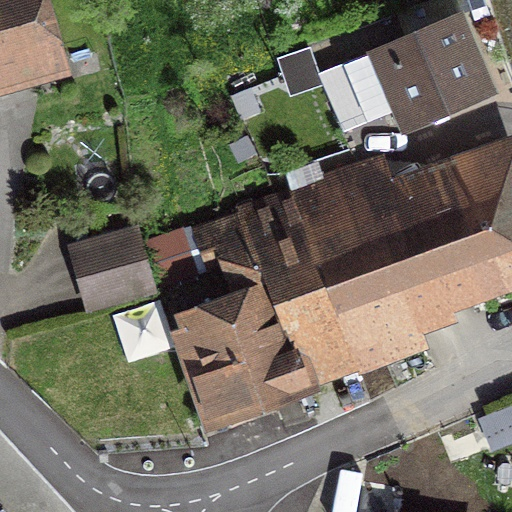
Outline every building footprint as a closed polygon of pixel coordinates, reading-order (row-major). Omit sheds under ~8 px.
[(0,0),(0,78),(57,62),(39,0),(0,0)] [(435,114),(430,104),(487,77),(458,14),(323,72),(340,117),(394,95),(408,127),(435,114)] [(384,158),(292,192),(355,363),(357,367),(423,343),(412,312),(511,274),(511,165),(509,158),(436,185),(430,166),(384,158)] [(213,415),(355,363),(292,192),(241,211),(243,217),(201,233),(214,269),(230,263),(242,295),(268,286),(275,306),(226,324),(217,300),(183,312),(192,337),(185,339),(213,415)] [(92,305),(150,288),(133,230),(75,247),(92,305)]
